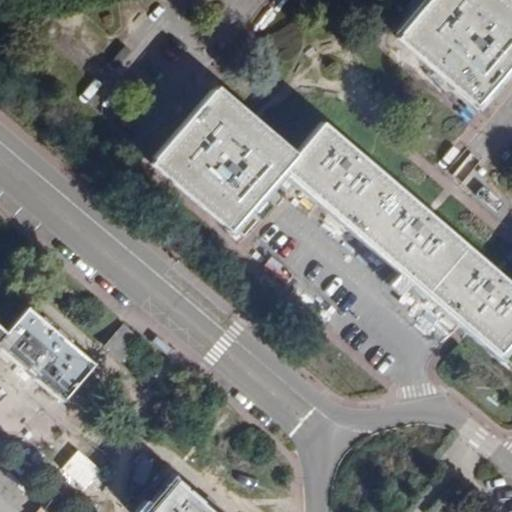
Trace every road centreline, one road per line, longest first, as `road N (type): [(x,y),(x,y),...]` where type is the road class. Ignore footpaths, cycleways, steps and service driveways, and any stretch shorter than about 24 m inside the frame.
road 1 (tertiary): [(0,174),(296,426),(318,487)]
road 2 (tertiary): [(342,430),(0,141)]
road 3 (tertiary): [(511,468),(450,419),(420,409),(342,430)]
road 4 (residential): [(175,0),(94,92),(135,130)]
road 5 (residential): [(135,130),(246,0)]
